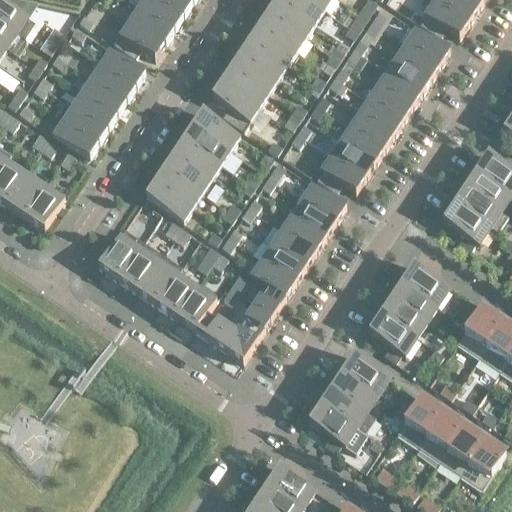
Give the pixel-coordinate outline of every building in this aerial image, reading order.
[(184,23),(148,0),(139,14),(175,37),(174,38),(175,38),(176,39),(184,24),(184,23)] [(193,10),(179,0),(148,0),(184,23),(184,24),(185,25),(194,10),(193,10)] [(179,0),(193,10),(194,10),(194,11),(200,0),(179,0)] [(325,16),(300,0),(283,0),(279,6),(279,7),(280,7),(316,30),(325,16)] [(300,0),(325,16),(334,3),(330,0),(300,0)] [(480,16),(455,0),(441,0),(436,8),(470,30),(471,30),(472,30),(471,29),(480,16)] [(489,2),(485,0),(455,0),(480,16),(480,17),(481,16),(480,15),(489,2)] [(29,24),(0,4),(0,27),(17,39),(27,24),(29,25),(29,24)] [(373,17),(378,10),(369,4),(364,11),(373,17)] [(316,30),(280,7),(279,7),(269,20),(270,21),(271,21),(307,44),(316,30)] [(470,30),(436,8),(420,31),(441,45),(446,36),(460,45),(470,30)] [(175,37),(139,14),(130,28),(166,51),(165,52),(166,53),(175,38),(174,38),(175,37)] [(380,33),(386,24),(379,19),(373,28),(380,33)] [(307,44),(271,21),(270,21),(260,34),(261,35),(297,58),(307,44)] [(90,35),(94,28),(85,22),(80,29),(90,35)] [(359,39),(364,32),(354,26),(349,33),(359,39)] [(17,39),(0,27),(0,48),(7,54),(17,39)] [(166,51),(130,28),(114,51),(136,66),(142,57),(156,66),(165,52),(166,51)] [(374,42),(380,33),(373,28),(367,37),(374,42)] [(354,46),(359,39),(349,33),(345,40),(354,46)] [(82,47),(86,40),(77,34),(72,41),(82,47)] [(297,58),(261,35),(251,48),(252,49),(288,72),(297,58)] [(452,59),(437,50),(417,36),(407,51),(441,74),(442,74),(443,73),(442,73),(451,60),(452,59)] [(51,62),(58,52),(50,47),(44,57),(51,62)] [(362,61),(368,52),(360,47),(354,56),(362,61)] [(288,72),(252,49),(241,62),(242,63),(243,63),(279,86),(288,72)] [(441,74),(407,51),(398,65),(432,88),(433,88),(433,87),(441,74)] [(340,67),(345,60),(335,54),(331,61),(340,67)] [(67,69),(72,62),(62,56),(58,63),(67,69)] [(146,80),(132,71),(111,56),(101,71),(137,95),(136,96),(137,96),(146,80)] [(355,70),(362,61),(354,56),(348,65),(355,70)] [(336,74),(340,67),(331,61),(326,68),(336,74)] [(42,77),(48,67),(40,63),(34,72),(42,77)] [(62,76),(67,69),(58,63),(53,70),(62,76)] [(279,86),(243,63),(242,63),(232,76),(233,77),(269,100),(279,86)] [(432,88),(398,65),(389,79),(423,102),(424,101),(423,101),(432,88)] [(137,95),(101,71),(91,85),(127,109),(127,110),(128,110),(136,96),(137,95)] [(35,86),(42,77),(34,72),(28,81),(35,86)] [(343,89),(349,80),(342,75),(336,84),(343,89)] [(269,100),(233,77),(223,90),(224,91),(260,114),(269,100)] [(423,102),(389,79),(379,93),(413,116),(414,116),(415,115),(414,115),(423,102)] [(322,95),(326,88),(317,82),(312,89),(322,95)] [(48,97),(53,90),(44,84),(39,91),(48,97)] [(337,98),(343,89),(336,84),(330,93),(337,98)] [(127,109),(91,85),(82,99),(118,123),(118,124),(119,124),(127,110),(127,109)] [(317,102),(322,95),(312,89),(307,96),(317,102)] [(44,104),(48,97),(39,91),(34,98),(44,104)] [(224,91),(214,105),(228,115),(222,124),(244,138),(260,114),(224,91)] [(22,107),(28,97),(20,93),(14,102),(22,107)] [(413,116),(379,93),(370,107),(404,130),(405,130),(405,129),(413,116)] [(118,123),(82,99),(73,113),(109,137),(108,137),(109,138),(118,124),(118,123)] [(16,116),(22,107),(14,102),(8,111),(16,116)] [(324,117),(330,108),(323,103),(317,112),(324,117)] [(404,130),(370,107),(361,121),(395,144),(396,144),(396,143),(395,143),(404,130)] [(303,123),(308,116),(298,110),(294,117),(303,123)] [(29,126),(34,119),(25,112),(20,120),(29,126)] [(318,126),(324,117),(317,112),(311,121),(318,126)] [(109,137),(73,113),(64,127),(99,151),(99,152),(100,152),(109,138),(108,137),(109,137)] [(0,129),(4,132),(11,121),(2,115),(0,117),(0,129)] [(298,130),(303,123),(294,117),(289,124),(298,130)] [(241,143),(219,129),(205,119),(194,134),(195,134),(195,135),(195,134),(231,158),(241,143)] [(13,138),(20,127),(11,121),(4,132),(13,138)] [(395,144),(361,121),(351,135),(386,157),(386,158),(387,157),(386,157),(395,144)] [(99,151),(64,127),(54,142),(89,166),(91,166),(99,152),(99,151)] [(306,145),(312,136),(305,131),(298,140),(306,145)] [(231,158),(195,134),(195,135),(195,134),(184,148),(185,148),(186,148),(222,172),(231,158)] [(386,157),(351,135),(342,149),(376,171),(377,172),(377,171),(386,157)] [(42,157),(49,146),(40,140),(33,151),(42,157)] [(300,154),(306,145),(298,140),(292,149),(300,154)] [(51,163),(58,152),(49,146),(42,157),(51,163)] [(278,161),(283,153),(273,147),(268,154),(278,161)] [(222,172),(186,148),(185,148),(175,162),(176,162),(176,163),(176,162),(212,186),(222,172)] [(376,171),(342,149),(333,163),(367,185),(368,186),(368,185),(367,185),(376,171)] [(70,176),(77,165),(68,159),(61,170),(70,176)] [(270,173),(275,165),(265,159),(260,166),(270,173)] [(511,175),(489,160),(489,161),(489,162),(477,180),(511,202),(511,201),(511,175)] [(212,186),(176,162),(176,163),(176,162),(166,176),(167,176),(203,200),(212,186)] [(367,185),(333,163),(317,187),(337,200),(343,191),(357,200),(367,185)] [(6,211),(26,181),(7,168),(0,178),(0,207),(5,211),(4,211),(5,212),(6,211)] [(167,176),(156,190),(157,190),(158,190),(194,214),(203,200),(167,176)] [(276,190),(282,180),(275,176),(269,185),(276,190)] [(511,202),(477,180),(468,194),(467,193),(467,194),(467,195),(501,217),(511,202)] [(25,224),(45,194),(26,181),(6,211),(24,223),(23,224),(24,225),(25,224)] [(255,194),(260,187),(251,181),(246,188),(255,194)] [(270,199),(276,190),(269,185),(263,194),(270,199)] [(251,201),(255,194),(246,188),(241,195),(251,201)] [(194,214),(158,190),(157,190),(147,204),(148,205),(184,229),(194,214)] [(348,215),(334,205),(314,192),(303,208),(337,230),(338,231),(338,230),(338,229),(347,215),(348,216),(348,215)] [(45,237),(65,207),(45,194),(25,224),(45,237)] [(501,217),(467,195),(457,210),(491,232),(501,217)] [(256,219),(262,210),(255,206),(249,215),(256,219)] [(337,230),(303,208),(293,223),(327,245),(328,246),(328,245),(328,244),(337,230)] [(237,222),(241,215),(232,209),(227,216),(237,222)] [(491,232),(457,210),(445,229),(465,242),(459,250),(470,258),(476,250),(480,252),(481,252),(479,251),(491,232)] [(250,229),(256,219),(249,215),(243,224),(250,229)] [(156,233),(163,222),(153,216),(146,226),(156,233)] [(232,229),(237,222),(227,216),(223,223),(232,229)] [(327,245),(293,223),(283,238),(317,260),(318,261),(319,260),(318,259),(327,245)] [(175,245),(182,234),(173,228),(165,239),(175,245)] [(184,251),(191,241),(182,234),(175,245),(184,251)] [(236,249),(242,240),(235,235),(229,245),(236,249)] [(218,251),(222,244),(213,238),(208,245),(218,251)] [(317,260),(283,238),(273,253),(307,275),(308,276),(308,275),(308,274),(317,260)] [(120,287),(140,257),(120,244),(121,242),(100,274),(120,287)] [(230,259),(236,249),(229,245),(223,254),(230,259)] [(307,275),(273,253),(263,267),(297,290),(298,290),(299,290),(298,289),(307,275)] [(212,270),(220,260),(210,254),(203,264),(212,270)] [(138,300),(159,269),(140,257),(120,287),(119,288),(120,288),(120,287),(138,300)] [(222,277),(229,266),(220,260),(212,270),(222,277)] [(297,290),(263,267),(253,283),(252,282),(251,282),(269,294),(269,293),(287,305),(288,305),(289,305),(288,304),(297,290)] [(157,312),(177,282),(159,269),(138,300),(139,301),(139,300),(157,312)] [(451,296),(415,272),(414,272),(415,273),(403,291),(437,314),(449,295),(451,296)] [(245,294),(250,287),(240,281),(236,288),(245,294)] [(176,325),(196,295),(177,282),(157,312),(157,313),(158,313),(176,325)] [(238,304),(245,294),(236,288),(229,298),(238,304)] [(437,314),(403,291),(394,305),(393,305),(393,306),(427,329),(437,314)] [(277,320),(287,305),(269,293),(269,294),(248,326),(266,337),(266,336),(267,337),(268,336),(267,336),(277,321),(278,321),(278,320),(277,320)] [(208,320),(217,306),(216,307),(196,295),(176,325),(176,326),(177,326),(177,325),(195,337),(195,338),(207,320),(208,320)] [(233,311),(238,304),(229,298),(224,305),(233,311)] [(427,329),(393,306),(383,321),(417,344),(427,329)] [(469,325),(473,318),(464,311),(459,318),(469,325)] [(479,365),(502,330),(505,326),(504,326),(502,329),(483,312),(481,316),(480,315),(457,350),(458,351),(459,351),(479,365)] [(464,332),(469,325),(459,318),(455,325),(464,332)] [(239,341),(238,340),(221,329),(208,320),(207,320),(195,338),(196,339),(196,338),(211,348),(210,348),(211,349),(212,348),(227,359),(239,341)] [(417,344),(383,321),(371,340),(390,353),(385,361),(396,369),(402,361),(406,363),(405,362),(417,344)] [(256,352),(266,337),(248,326),(238,340),(239,341),(227,359),(227,360),(228,360),(228,359),(244,370),(255,353),(256,353),(257,353),(256,352)] [(500,379),(511,360),(511,332),(505,326),(502,330),(479,365),(500,379)] [(439,369),(444,361),(435,355),(430,362),(439,369)] [(511,386),(511,360),(500,379),(511,386)] [(391,386),(355,362),(354,363),(355,363),(343,381),(377,404),(389,386),(391,387),(391,386)] [(377,404),(343,381),(334,395),(333,395),(332,396),(333,396),(367,419),(377,404)] [(452,406),(457,397),(446,390),(440,398),(452,406)] [(367,419),(333,396),(323,411),(357,434),(367,419)] [(419,455),(442,420),(445,417),(444,416),(442,419),(423,402),(420,406),(397,440),(398,441),(399,441),(419,455)] [(408,415),(413,408),(404,402),(399,409),(408,415)] [(473,420),(478,411),(467,404),(461,412),(473,420)] [(404,422),(408,415),(399,409),(394,416),(404,422)] [(357,434),(323,411),(311,430),(330,443),(325,452),(336,459),(342,451),(354,459),(367,439),(357,434)] [(440,469),(463,434),(466,430),(465,430),(463,433),(445,417),(442,420),(419,455),(440,469)] [(494,434),(499,425),(488,418),(482,426),(494,434)] [(461,483),(484,448),(487,444),(486,444),(484,447),(466,430),(463,434),(440,469),(461,483)] [(483,497),(506,462),(487,444),(484,448),(461,483),(482,496),(481,497),(483,497)] [(379,459),(384,452),(375,445),(370,453),(379,459)] [(317,497),(281,473),(280,474),(281,474),(269,492),(298,511),(305,511),(315,497),(316,498),(317,497)] [(392,496),(399,485),(383,475),(376,485),(375,485),(392,497),(393,496),(392,496)] [(413,510),(420,499),(404,488),(397,499),(396,498),(396,499),(413,511),(414,510),(413,510)] [(298,511),(269,492),(260,507),(259,506),(258,507),(259,507),(265,511),(298,511)] [(439,511),(425,502),(418,511),(439,511)]
